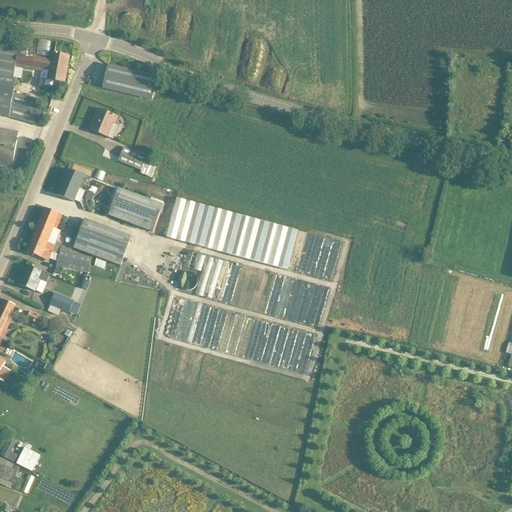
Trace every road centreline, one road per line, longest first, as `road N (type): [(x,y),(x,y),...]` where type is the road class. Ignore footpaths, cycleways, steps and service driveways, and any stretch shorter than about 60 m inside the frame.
road 1 (tertiary): [(97,39),(250,96),(511,161)]
road 2 (tertiary): [(97,39),(0,269)]
road 3 (track): [(83,511),(141,442),(274,511)]
